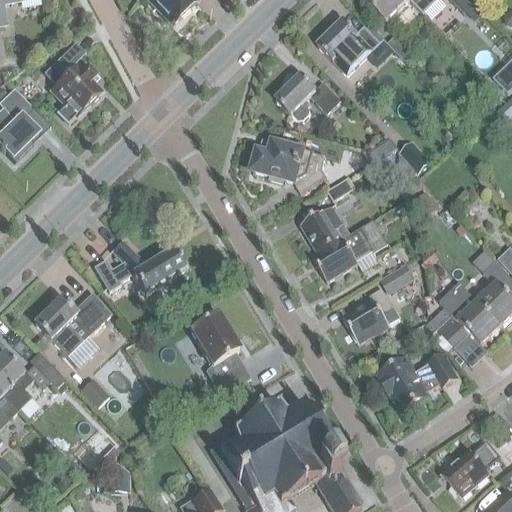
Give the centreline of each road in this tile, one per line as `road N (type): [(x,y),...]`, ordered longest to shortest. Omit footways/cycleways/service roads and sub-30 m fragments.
road 1 (residential): [(381,466),(158,116)]
road 2 (secondary): [(0,273),(158,116)]
road 3 (secondary): [(158,116),(280,0)]
road 4 (residential): [(381,466),(511,379)]
road 5 (residential): [(158,116),(96,0)]
